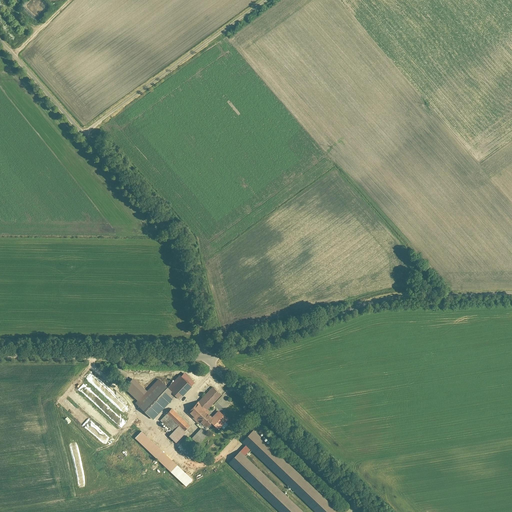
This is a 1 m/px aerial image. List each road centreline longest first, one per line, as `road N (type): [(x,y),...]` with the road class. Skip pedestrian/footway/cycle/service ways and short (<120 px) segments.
road 1 (unclassified): [(206,357),(402,298),(511,292)]
road 2 (unclassified): [(206,357),(173,232),(82,134)]
road 3 (unclassified): [(82,134),(265,0)]
road 4 (unclassified): [(366,511),(206,357)]
road 5 (unclassified): [(0,354),(206,357)]
road 6 (unclassified): [(82,134),(0,41)]
